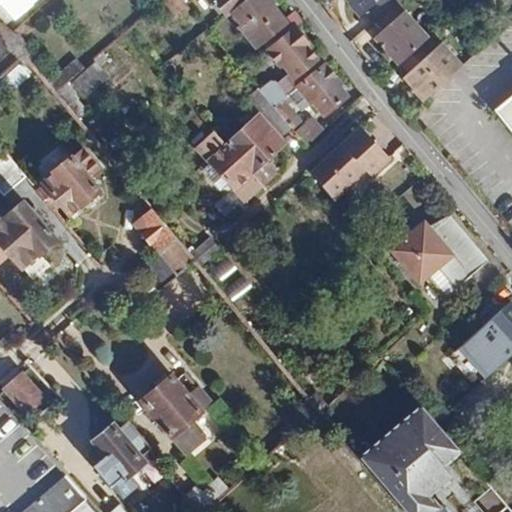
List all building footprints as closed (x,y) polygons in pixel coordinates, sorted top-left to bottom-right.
[(214,0),(226,15),(230,12),(244,0),(214,0)] [(271,1),(269,0),(244,0),(230,12),(257,45),(273,32),(280,40),(294,30),(302,23),(293,12),(282,20),(268,3),(271,1)] [(394,0),(346,0),(369,26),(396,1),(394,0)] [(429,37),(396,1),(369,26),(364,31),(397,66),(421,45),(429,37)] [(0,26),(0,65),(18,49),(0,26)] [(305,44),(294,30),(280,40),(264,53),(294,90),(324,67),(332,60),(324,50),(313,58),(304,46),(305,44)] [(428,53),(421,45),(397,66),(393,69),(421,102),(463,65),(442,40),(428,53)] [(94,61),(71,81),(82,93),(105,73),(98,65),(107,57),(101,50),(92,58),(94,61)] [(336,82),(324,67),(294,90),(289,94),(301,109),(304,107),(315,120),(344,97),(333,84),(336,82)] [(63,83),(54,91),(62,101),(71,93),(63,83)] [(511,90),(491,108),(511,134),(511,90)] [(285,97),(272,107),(305,145),(320,132),(309,119),(302,126),(285,106),(289,102),(285,97)] [(281,143),(256,114),(222,143),(259,186),(276,171),(264,158),(281,143)] [(260,187),(259,186),(222,143),(200,116),(180,133),(193,148),(195,147),(219,174),(217,176),(228,188),(226,190),(240,205),(260,187)] [(359,127),(310,172),(332,197),(363,169),(368,175),(387,158),(359,127)] [(54,176),(37,189),(54,210),(65,201),(77,216),(105,193),(95,180),(105,172),(88,151),(55,179),(54,176)] [(13,160),(0,170),(0,190),(9,201),(32,182),(13,160)] [(9,217),(0,224),(0,266),(2,269),(14,259),(36,286),(54,271),(44,259),(59,246),(28,209),(13,222),(9,217)] [(138,224),(161,252),(177,239),(153,211),(138,224)] [(420,224),(392,250),(420,282),(439,265),(458,287),(487,260),(447,215),(428,232),(420,224)] [(209,236),(189,253),(194,260),(199,266),(219,249),(209,236)] [(158,289),(194,260),(189,253),(177,239),(161,252),(141,268),(158,289)] [(511,305),(509,302),(462,345),(488,375),(511,354),(511,305)] [(15,404),(7,411),(17,423),(42,400),(21,377),(4,392),(15,404)] [(172,378),(144,403),(173,438),(172,442),(183,455),(188,455),(202,443),(203,435),(190,420),(201,411),(195,403),(204,397),(199,389),(189,397),(172,378)] [(446,511),(433,496),(425,503),(408,483),(432,462),(422,451),(446,432),(420,402),(357,456),(385,489),(404,511),(446,511)] [(0,511),(20,511),(63,475),(22,429),(17,423),(7,411),(0,403),(0,511)] [(116,427),(96,443),(102,450),(91,458),(98,466),(95,468),(114,490),(146,463),(143,460),(153,452),(129,424),(119,432),(116,427)] [(64,511),(83,496),(63,475),(20,511),(64,511)] [(194,484),(183,493),(198,511),(204,511),(228,491),(218,480),(202,493),(194,484)]
